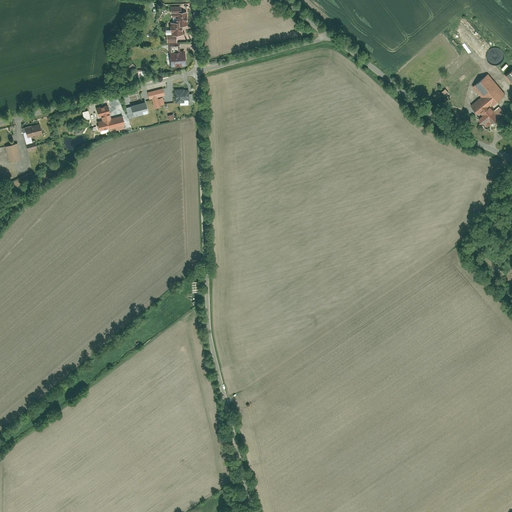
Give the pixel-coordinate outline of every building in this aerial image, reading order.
[(183,33),(183,26),(188,26),(188,11),(179,11),(179,22),(173,22),(172,33),(183,33)] [(185,44),(171,45),(172,64),(186,63),(185,44)] [(495,66),(498,66),(501,64),(503,62),(504,59),(504,56),(504,53),(502,51),(499,49),(496,48),(493,48),(491,49),(488,51),(487,54),(486,57),(486,60),(488,62),(490,65),(492,66),(495,66)] [(488,73),(472,86),(481,97),(470,106),(487,126),(504,113),(500,108),(494,112),(490,107),(505,94),(488,73)] [(162,87),(147,91),(149,99),(151,98),(154,107),(160,106),(159,104),(163,103),(162,96),(158,97),(157,96),(164,95),(162,87)] [(183,88),(174,88),(174,102),(183,102),(183,99),(188,99),(188,93),(188,89),(183,89),(183,88)] [(450,106),(448,100),(440,103),(442,109),(450,106)] [(145,102),(138,104),(138,105),(132,106),(133,111),(128,112),(129,117),(135,116),(135,114),(142,112),(141,109),(146,108),(145,102)] [(124,124),(122,115),(111,118),(108,104),(95,108),(98,116),(99,116),(100,120),(96,121),(98,130),(107,128),(108,132),(123,128),(122,124),(124,124)] [(39,123),(24,127),(27,137),(42,133),(39,123)] [(34,141),(25,144),(27,150),(36,148),(34,141)] [(8,162),(22,159),(17,142),(4,146),(8,162)]
